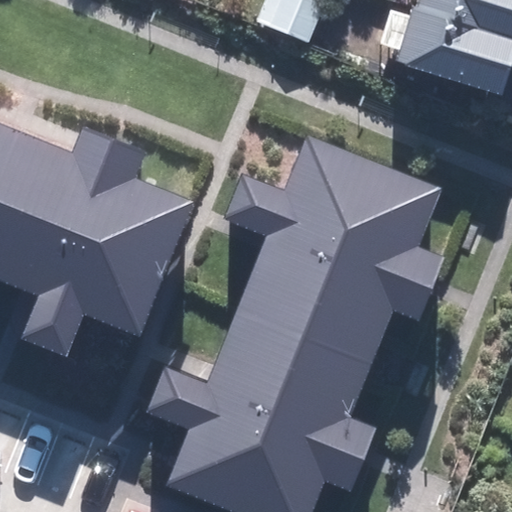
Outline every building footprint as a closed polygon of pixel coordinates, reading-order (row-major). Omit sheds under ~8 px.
[(317,0),(261,0),(253,20),(310,44),(327,4),(317,0)] [(511,0),(421,0),(420,7),(511,35),(511,0)] [(414,6),(397,64),(503,96),(511,67),(511,35),(420,7),(414,6)] [(0,271),(24,281),(30,283),(46,290),(31,327),(76,345),(92,307),(144,328),(197,197),(141,175),(151,149),(88,124),(84,134),(77,151),(0,120),(0,271)] [(419,228),(441,174),(420,166),(335,131),(307,120),(285,173),(242,156),(221,206),(268,225),(264,234),(261,239),(237,298),(214,354),(211,361),(207,372),(170,357),(151,402),(189,418),(167,470),(270,511),(303,511),(322,467),(347,478),(358,452),(362,443),(365,435),(373,415),(345,404),(389,299),(421,312),(432,284),(435,277),(439,268),(450,241),(419,228)]
